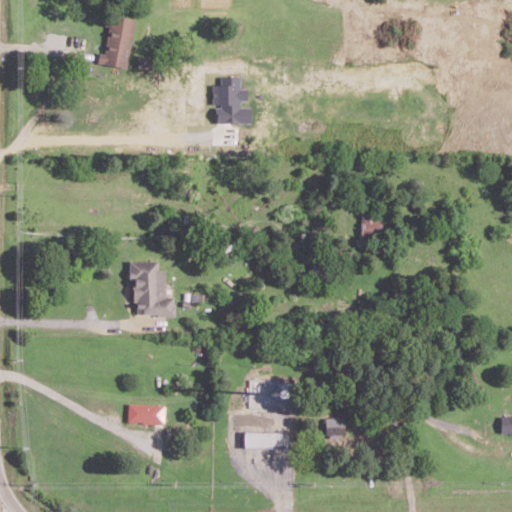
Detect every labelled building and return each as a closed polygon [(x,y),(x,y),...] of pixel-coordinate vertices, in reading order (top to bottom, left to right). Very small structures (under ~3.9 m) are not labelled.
[(126,66),(135,16),(109,12),(103,51),(97,50),(95,61),(126,66)] [(250,121),(249,103),(246,103),(246,87),(239,87),(239,75),(219,75),(219,83),(211,83),(211,104),(215,104),(215,121),(250,121)] [(92,94),(92,97),(88,97),(87,109),(91,109),(90,115),(108,116),(109,95),(92,94)] [(359,235),(382,235),(383,210),(360,210),(359,235)] [(127,277),(133,277),(133,283),(130,283),(131,300),(134,300),(134,312),(155,312),(155,314),(174,313),(173,293),(165,293),(164,267),(158,267),(158,257),(127,257),(127,277)] [(200,300),(189,299),(188,305),(180,304),(181,298),(183,298),(183,290),(201,292),(200,300)] [(162,421),(162,404),(127,402),(126,419),(162,421)] [(500,432),(511,431),(511,415),(500,415),(500,432)] [(343,435),(342,416),(325,417),(325,436),(343,435)] [(243,445),(293,446),(293,431),(243,430),(243,445)]
